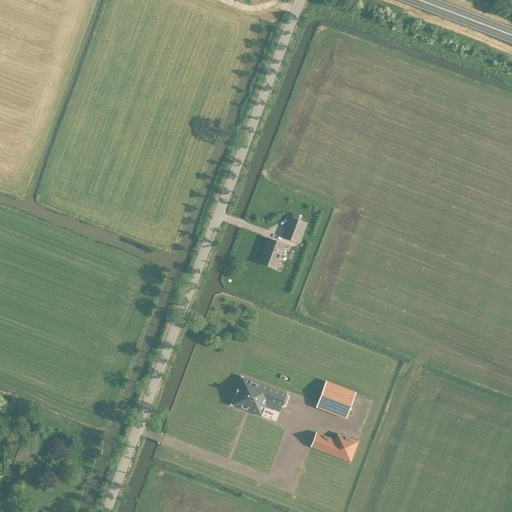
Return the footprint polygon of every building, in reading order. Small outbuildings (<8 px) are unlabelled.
[(300,220),(292,217),(284,237),(300,243),(307,223),(300,220)] [(284,245),(268,238),(259,262),(275,268),(284,245)] [(261,416),(276,422),(280,412),(286,394),(242,377),(243,377),(242,376),(241,377),(231,404),(231,405),(232,405),(261,416)] [(317,402),(345,413),(355,388),(327,377),(317,402)] [(310,446),(350,461),(358,441),(337,433),(334,439),(316,432),(310,446)]
